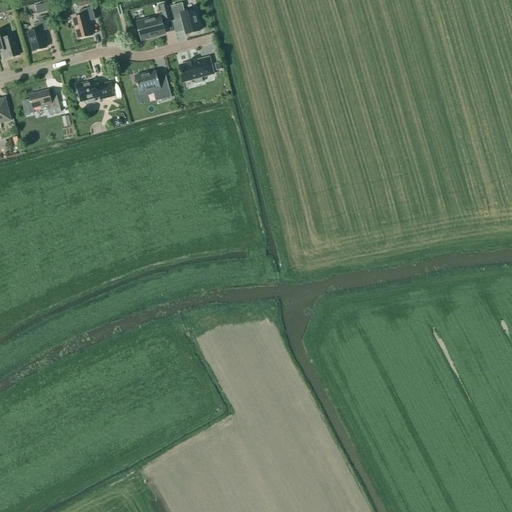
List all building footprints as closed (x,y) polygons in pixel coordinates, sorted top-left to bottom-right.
[(174,21),(181,19),(185,35),(200,31),(195,10),(185,13),(182,3),(170,7),(174,21)] [(160,6),(157,7),(159,13),(161,12),(164,24),(172,22),(167,4),(160,5),(160,6)] [(92,8),(79,11),(80,17),(72,19),(77,40),(92,36),(89,22),(95,20),(92,8)] [(33,24),(35,31),(28,33),(33,52),(46,48),(41,32),(50,29),(47,16),(38,18),(39,23),(33,24)] [(136,22),(141,41),(164,34),(160,16),(136,22)] [(19,55),(14,36),(6,38),(4,30),(0,31),(0,51),(4,51),(6,59),(19,55)] [(195,85),(202,83),(201,78),(213,75),(209,58),(194,62),(194,61),(186,63),(187,64),(178,66),(183,83),(194,80),(195,85)] [(171,98),(168,84),(160,86),(156,72),(149,74),(149,73),(134,77),(139,95),(158,90),(161,100),(171,97),(171,98)] [(97,86),(96,81),(76,86),(81,103),(87,101),(87,103),(89,104),(93,103),(95,101),(94,99),(99,97),(100,101),(115,97),(111,83),(97,86)] [(49,97),(48,91),(28,96),(32,109),(47,106),(48,111),(49,115),(61,112),(60,108),(56,95),(49,97)] [(0,124),(11,121),(5,98),(0,99),(0,124)] [(71,126),(68,116),(62,117),(64,127),(71,126)]
